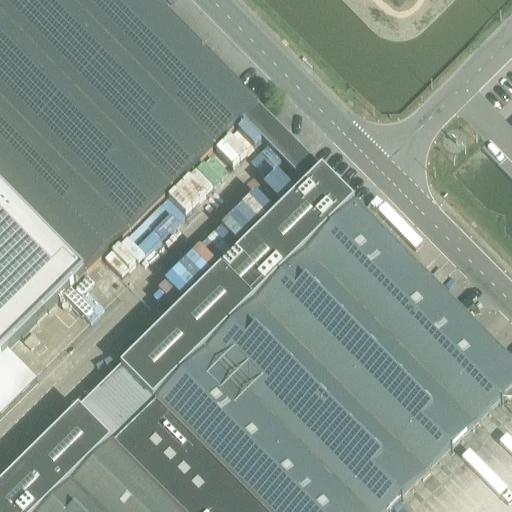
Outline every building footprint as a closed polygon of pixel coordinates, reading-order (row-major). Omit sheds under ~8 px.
[(0,0),(0,179),(90,273),(93,276),(242,123),(281,162),(306,188),(322,173),(296,146),(271,121),(261,111),(258,107),(186,34),(171,19),(152,0),(0,0)] [(388,0),(398,10),(408,0),(388,0)] [(122,370),(78,413),(0,489),(0,511),(392,511),(508,399),(511,399),(511,364),(323,172),(322,173),(306,188),(122,370)] [(0,361),(8,354),(90,273),(0,179),(0,361)] [(8,354),(0,361),(0,421),(38,384),(8,354)]
